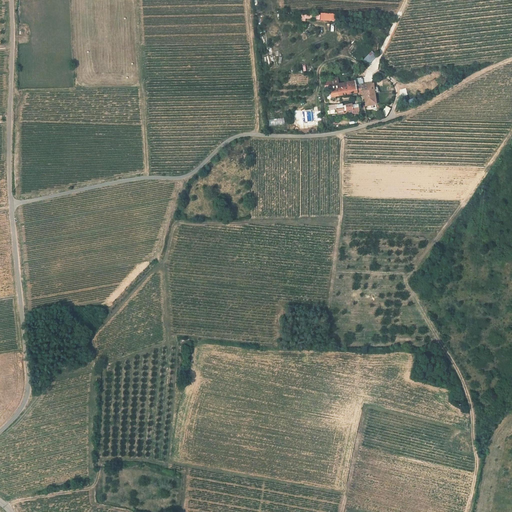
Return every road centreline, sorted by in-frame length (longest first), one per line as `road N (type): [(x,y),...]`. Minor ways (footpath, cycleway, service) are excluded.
road 1 (unclassified): [(11,205),(185,176),(243,135),(318,135),(395,116)]
road 2 (track): [(511,131),(408,275),(441,343)]
road 3 (track): [(0,435),(50,381),(87,365),(91,335),(164,260)]
road 4 (unclassified): [(11,205),(29,380),(22,408),(0,431)]
road 5 (unclassified): [(12,0),(11,205)]
road 6 (track): [(467,511),(476,465),(472,417),(441,343)]
road 7 (track): [(255,134),(246,0)]
road 8 (track): [(395,116),(511,59)]
